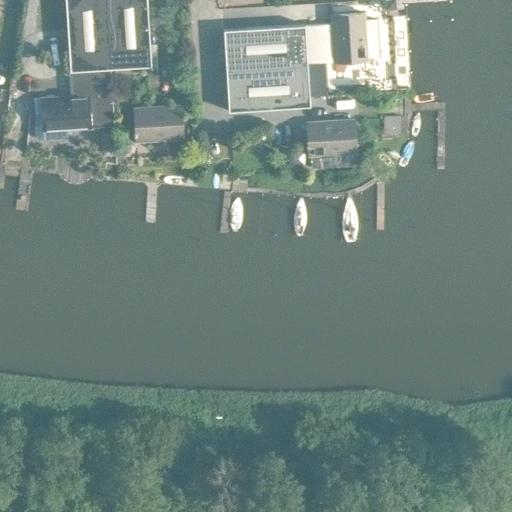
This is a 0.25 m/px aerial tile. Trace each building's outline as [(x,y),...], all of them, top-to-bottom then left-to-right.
[(63,0),(67,61),(108,59),(104,0),(63,0)] [(145,0),(104,0),(108,59),(149,56),(145,0)] [(329,13),(302,15),(305,54),(376,50),(374,10),(362,10),(361,3),(329,6),(329,13)] [(221,20),(223,61),(305,56),(305,54),(302,15),(221,20)] [(305,56),(223,61),(226,102),(308,97),(305,56)] [(108,59),(67,61),(69,87),(30,89),(33,126),(36,130),(65,128),(64,120),(111,117),(108,59)] [(131,99),(133,132),(180,129),(178,96),(131,99)] [(304,113),(306,146),(308,146),(309,158),(333,156),(332,144),(353,143),(351,110),(304,113)]
